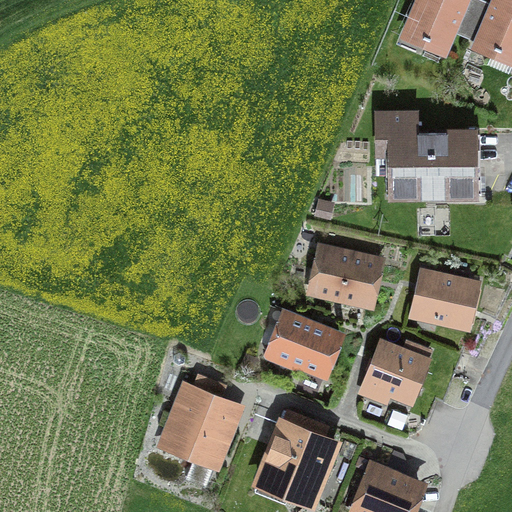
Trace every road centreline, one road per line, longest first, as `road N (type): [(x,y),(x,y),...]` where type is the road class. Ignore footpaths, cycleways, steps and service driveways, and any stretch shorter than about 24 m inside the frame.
road 1 (residential): [(244,386),(461,457)]
road 2 (residential): [(511,337),(461,457)]
